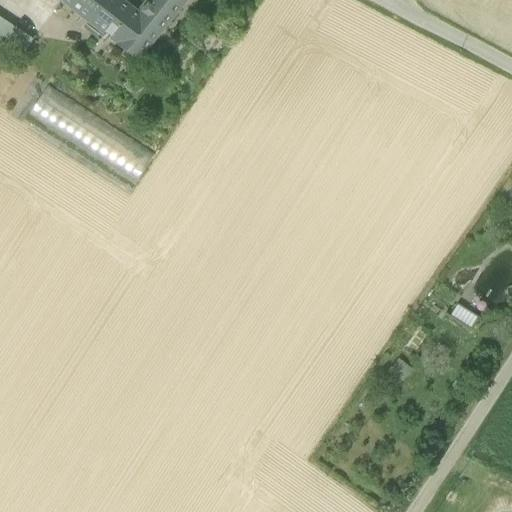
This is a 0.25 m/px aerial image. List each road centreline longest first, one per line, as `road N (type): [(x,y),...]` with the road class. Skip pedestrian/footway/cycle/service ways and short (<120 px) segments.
road 1 (unclassified): [(416,511),(511,367)]
road 2 (unclassified): [(511,68),(382,0)]
